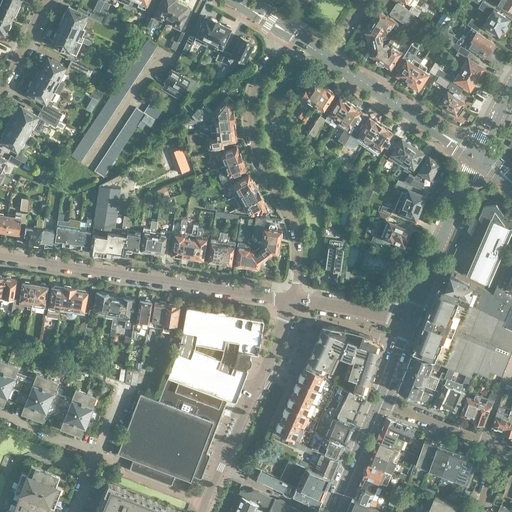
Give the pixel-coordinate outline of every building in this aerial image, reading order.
[(0,0),(0,3),(17,11),(20,5),(19,3),(19,0),(0,0)] [(97,0),(93,10),(99,13),(105,1),(103,0),(97,0)] [(129,0),(126,8),(129,10),(133,0),(136,0),(138,1),(136,5),(144,8),(147,0),(129,0)] [(161,17),(167,20),(176,1),(175,1),(175,0),(160,0),(153,16),(160,20),(161,17)] [(484,0),(473,0),(480,4),(479,7),(490,14),(482,25),(499,36),(510,18),(484,1),(484,0)] [(511,0),(488,0),(494,4),(496,1),(510,10),(511,9),(511,0)] [(176,1),(167,20),(173,22),(172,25),(179,28),(181,23),(183,23),(190,8),(176,1)] [(398,2),(394,8),(411,20),(415,14),(409,10),(398,2)] [(0,3),(0,17),(10,22),(12,17),(15,16),(17,11),(0,3)] [(108,6),(103,3),(99,13),(104,15),(108,6)] [(413,5),(409,10),(415,14),(418,16),(421,11),(413,5)] [(68,6),(62,19),(83,28),(86,20),(84,19),(88,12),(78,7),(78,8),(77,10),(68,6)] [(411,20),(394,8),(390,14),(407,26),(411,20)] [(88,9),(87,11),(90,13),(89,16),(101,21),(103,16),(88,9)] [(371,20),(388,31),(390,33),(393,29),(395,30),(399,24),(380,11),(379,12),(377,12),(371,20)] [(444,13),(435,27),(441,31),(451,17),(444,13)] [(149,28),(154,18),(148,15),(143,25),(149,28)] [(10,22),(0,17),(0,32),(4,34),(6,29),(9,28),(11,24),(10,22)] [(189,35),(180,53),(186,56),(194,40),(199,43),(200,40),(208,43),(218,21),(211,18),(210,19),(205,17),(202,22),(201,22),(198,29),(199,30),(195,38),(189,35)] [(468,24),(472,27),(478,30),(482,24),(472,17),(468,24)] [(62,19),(57,30),(77,40),(88,45),(90,40),(83,37),(82,36),(85,29),(83,28),(62,19)] [(366,34),(368,43),(382,40),(381,35),(386,34),(388,31),(371,20),(366,28),(366,30),(366,31),(368,32),(366,34)] [(218,21),(208,43),(215,47),(214,50),(219,52),(215,59),(220,62),(221,61),(225,52),(220,49),(224,42),(225,42),(228,35),(227,34),(230,28),(218,22),(218,21)] [(458,39),(457,42),(468,49),(470,46),(483,54),(485,52),(487,53),(490,49),(490,50),(495,43),(477,32),(478,30),(472,27),(467,35),(466,34),(462,41),(458,39)] [(178,29),(174,39),(179,42),(184,32),(178,29)] [(77,40),(57,30),(51,43),(55,45),(54,48),(66,54),(68,51),(69,52),(71,47),(73,48),(77,40)] [(225,52),(221,61),(230,66),(234,57),(244,61),(249,51),(251,52),(253,51),(255,47),(254,45),(252,44),(252,43),(239,37),(230,55),(225,52)] [(148,39),(145,44),(154,50),(157,45),(148,39)] [(382,40),(368,43),(370,52),(371,53),(371,54),(372,55),(373,58),(380,62),(392,43),(395,39),(394,39),(393,39),(392,39),(391,39),(387,44),(383,45),(382,40)] [(468,49),(457,42),(456,41),(453,46),(458,50),(456,54),(463,58),(458,65),(478,78),(485,67),(465,54),(468,49)] [(392,43),(380,62),(388,68),(391,67),(392,68),(397,59),(400,61),(404,54),(401,52),(402,52),(396,48),(397,46),(392,43)] [(404,54),(400,61),(399,62),(404,65),(397,75),(408,82),(420,63),(423,59),(415,55),(419,48),(412,43),(404,54)] [(145,44),(142,49),(151,55),(154,50),(145,44)] [(142,49),(138,53),(148,60),(151,55),(142,49)] [(148,60),(138,53),(135,58),(145,64),(148,60)] [(46,56),(39,68),(59,79),(65,67),(46,56)] [(135,58),(132,63),(142,69),(145,64),(135,58)] [(77,63),(71,60),(68,66),(89,76),(92,70),(77,63)] [(435,73),(439,67),(440,65),(435,62),(430,71),(434,74),(435,73)] [(132,63),(129,68),(138,74),(142,69),(132,63)] [(420,63),(408,82),(419,89),(429,73),(425,71),(427,67),(420,63)] [(452,76),(439,67),(435,73),(439,76),(450,83),(453,77),(471,89),(478,78),(458,65),(454,73),(452,76)] [(39,68),(33,80),(52,91),(59,79),(39,68)] [(129,68),(126,73),(135,79),(138,74),(129,68)] [(164,81),(165,82),(161,88),(166,91),(165,91),(169,94),(170,93),(178,98),(181,92),(182,93),(184,88),(190,91),(197,78),(179,68),(177,72),(171,69),(164,81)] [(126,73),(123,78),(132,84),(135,79),(126,73)] [(439,76),(436,80),(447,87),(450,83),(439,76)] [(123,78),(119,83),(129,89),(132,84),(123,78)] [(26,93),(31,95),(33,97),(32,98),(38,101),(39,99),(45,103),(41,109),(58,120),(62,113),(56,110),(57,108),(51,105),(54,101),(53,100),(57,93),(52,91),(33,80),(26,93)] [(311,83),(307,80),(302,87),(304,89),(300,95),(308,100),(307,102),(311,105),(323,87),(313,81),(311,83)] [(119,83),(116,87),(126,94),(129,89),(119,83)] [(116,87),(113,92),(122,98),(126,94),(116,87)] [(323,87),(311,105),(315,107),(313,109),(321,114),(333,94),(323,87)] [(103,92),(94,88),(89,96),(98,101),(103,92)] [(460,98),(461,96),(450,88),(445,95),(443,93),(438,101),(459,115),(464,107),(462,105),(465,101),(460,98)] [(113,92),(110,97),(119,103),(122,98),(113,92)] [(214,109),(210,114),(211,119),(233,116),(232,105),(234,101),(227,95),(225,97),(214,110),(214,109)] [(110,97),(107,102),(116,108),(119,103),(110,97)] [(320,115),(308,132),(309,132),(306,136),(310,139),(313,135),(314,136),(324,120),(329,123),(331,120),(336,123),(349,105),(338,98),(327,115),(325,119),(320,115)] [(151,101),(147,106),(159,114),(162,108),(151,101)] [(107,102),(103,107),(113,113),(116,108),(107,102)] [(19,104),(12,116),(31,128),(38,132),(45,121),(54,126),(58,120),(41,109),(38,116),(31,112),(33,110),(27,107),(26,109),(19,104)] [(349,105),(336,123),(343,128),(344,126),(348,129),(359,111),(349,105)] [(147,106),(143,112),(145,113),(155,120),(159,114),(147,106)] [(103,107),(100,112),(110,118),(113,113),(103,107)] [(132,111),(133,112),(142,118),(145,113),(143,112),(136,107),(132,111)] [(302,119),(306,113),(302,110),(298,117),(302,119)] [(100,112),(97,117),(106,123),(110,118),(100,112)] [(142,118),(133,112),(129,116),(139,123),(140,120),(142,118)] [(155,120),(145,113),(142,118),(140,120),(151,127),(155,120)] [(12,116),(5,128),(24,139),(31,128),(12,116)] [(139,123),(129,116),(126,121),(135,127),(139,123)] [(189,116),(182,122),(183,123),(183,124),(196,123),(196,121),(194,122),(189,116)] [(210,123),(211,131),(234,128),(233,116),(211,119),(212,123),(210,123)] [(97,117),(94,122),(103,128),(106,123),(97,117)] [(357,135),(369,142),(380,125),(369,117),(364,124),(362,123),(359,128),(361,129),(357,135)] [(135,127),(126,121),(123,126),(132,132),(135,127)] [(94,122),(91,126),(100,132),(103,128),(94,122)] [(369,142),(365,147),(377,155),(384,144),(386,145),(389,141),(387,139),(391,132),(380,125),(369,142)] [(91,126),(88,131),(97,137),(100,132),(91,126)] [(132,132),(123,126),(120,131),(129,137),(132,132)] [(0,139),(0,140),(5,143),(4,145),(9,148),(10,147),(17,151),(24,139),(5,128),(0,135),(2,136),(0,139)] [(234,128),(211,131),(211,138),(207,138),(208,148),(222,146),(222,143),(235,141),(234,137),(236,137),(234,128)] [(88,131),(84,136),(94,142),(97,137),(88,131)] [(129,137),(120,131),(117,136),(126,142),(129,137)] [(340,140),(344,143),(350,134),(345,132),(340,140)] [(195,145),(193,133),(186,134),(188,146),(195,145)] [(350,134),(344,143),(348,146),(354,137),(350,134)] [(84,136),(81,141),(90,147),(94,142),(84,136)] [(126,142),(117,136),(113,141),(123,147),(126,142)] [(401,162),(412,146),(401,138),(388,158),(399,165),(401,162)] [(81,141),(78,146),(87,152),(90,147),(81,141)] [(123,147),(113,141),(110,146),(119,152),(123,147)] [(78,146),(75,151),(84,157),(87,152),(78,146)] [(110,146),(107,151),(116,157),(119,152),(110,146)] [(219,149),(208,152),(209,152),(206,153),(207,156),(209,156),(215,155),(217,159),(219,166),(241,157),(239,150),(237,150),(236,146),(220,152),(219,149)] [(412,146),(401,162),(407,166),(406,169),(409,171),(422,152),(412,146)] [(18,151),(15,157),(21,160),(22,160),(25,162),(28,157),(18,151)] [(75,151),(72,156),(81,162),(84,157),(75,151)] [(116,157),(107,151),(104,155),(113,162),(116,157)] [(15,157),(11,154),(8,160),(18,166),(21,160),(15,157)] [(113,162),(104,155),(100,160),(110,166),(113,162)] [(433,176),(434,172),(433,171),(438,163),(428,156),(418,171),(414,176),(409,184),(421,188),(423,183),(418,181),(423,174),(430,179),(433,176)] [(241,157),(219,166),(222,172),(218,173),(221,181),(224,179),(231,177),(230,175),(244,169),(243,166),(244,165),(241,157)] [(110,166),(100,160),(97,165),(107,171),(110,166)] [(378,162),(372,170),(378,172),(384,164),(378,161),(378,162)] [(107,171),(97,165),(94,170),(104,176),(107,171)] [(92,231),(89,252),(111,255),(115,227),(123,172),(99,184),(97,195),(96,202),(94,219),(92,231)] [(409,172),(403,181),(403,182),(409,184),(414,176),(409,172)] [(49,176),(43,174),(40,183),(45,185),(49,176)] [(247,174),(229,184),(227,185),(233,196),(254,185),(251,178),(250,178),(247,174)] [(401,191),(398,198),(419,207),(424,196),(408,189),(409,184),(403,182),(397,179),(395,185),(405,189),(405,188),(407,189),(405,193),(401,191)] [(254,185),(233,196),(237,203),(239,202),(241,206),(242,205),(260,195),(254,185)] [(165,187),(156,190),(159,198),(168,194),(165,187)] [(260,195),(242,205),(246,212),(248,211),(249,214),(251,214),(258,211),(259,213),(261,217),(265,218),(267,217),(264,212),(268,210),(260,195)] [(398,198),(394,206),(393,210),(414,219),(419,207),(398,198)] [(511,234),(511,233),(511,215),(510,212),(505,213),(497,201),(483,203),(472,226),(474,228),(475,227),(482,237),(467,272),(489,282),(510,234),(511,234)] [(392,209),(382,205),(379,211),(389,216),(392,209)] [(403,246),(407,237),(406,236),(408,230),(387,221),(389,216),(379,211),(377,210),(374,217),(381,220),(374,235),(375,236),(375,237),(375,238),(375,239),(375,240),(375,241),(375,242),(376,242),(377,244),(378,245),(378,246),(381,247),(382,247),(385,247),(386,246),(386,247),(387,246),(388,246),(388,245),(389,245),(390,244),(390,243),(391,242),(391,241),(403,246)] [(58,213),(57,225),(54,243),(65,244),(68,221),(62,220),(63,214),(58,213)] [(7,215),(5,231),(18,233),(20,220),(20,214),(15,214),(15,216),(7,215)] [(123,215),(122,228),(115,227),(111,255),(118,256),(120,254),(124,254),(124,251),(128,229),(129,216),(123,215)] [(255,217),(254,224),(265,225),(266,218),(265,218),(261,217),(255,217)] [(25,235),(24,242),(40,244),(43,222),(43,219),(42,219),(37,218),(36,225),(35,225),(34,225),(33,226),(33,227),(25,226),(24,235),(25,235)] [(68,221),(65,244),(76,246),(79,229),(80,221),(79,221),(79,220),(70,218),(70,219),(68,219),(68,221)] [(79,229),(76,246),(87,248),(90,230),(92,231),(94,219),(87,218),(85,230),(79,229)] [(170,254),(181,256),(184,233),(186,219),(181,218),(180,224),(181,226),(180,233),(173,232),(170,254)] [(43,222),(40,244),(51,246),(53,230),(45,228),(46,219),(44,219),(43,222)] [(139,250),(151,252),(154,231),(156,221),(151,220),(150,228),(143,227),(139,250)] [(260,234),(259,239),(279,242),(281,230),(276,229),(276,226),(274,224),(270,223),(268,225),(267,228),(262,227),(261,234),(260,234)] [(191,234),(184,233),(181,256),(192,258),(197,229),(192,228),(191,234)] [(128,229),(124,251),(130,252),(133,249),(137,249),(140,230),(135,230),(128,229)] [(197,229),(192,258),(202,259),(206,237),(200,237),(202,230),(197,229)] [(154,231),(151,252),(164,254),(166,241),(170,241),(171,232),(160,230),(159,232),(154,231)] [(249,238),(250,230),(247,230),(246,239),(245,243),(237,242),(233,264),(246,266),(248,249),(249,245),(246,241),(249,238)] [(218,239),(217,239),(210,238),(206,260),(219,262),(223,232),(220,232),(219,237),(218,237),(218,239)] [(223,232),(219,262),(230,264),(234,241),(227,240),(226,238),(227,233),(223,232)] [(251,237),(254,241),(255,240),(257,242),(261,243),(263,246),(258,249),(264,258),(271,253),(277,254),(279,242),(259,239),(257,239),(255,235),(251,237)] [(329,239),(329,244),(328,244),(324,268),(333,269),(332,281),(339,282),(341,270),(340,270),(343,247),(344,241),(329,239)] [(368,248),(362,263),(382,272),(382,271),(387,273),(392,259),(387,257),(388,257),(368,248)] [(252,250),(248,249),(246,266),(258,268),(259,261),(264,258),(258,249),(254,252),(252,250)] [(511,266),(507,264),(494,294),(511,304),(511,303),(511,266)] [(450,268),(443,287),(456,292),(455,297),(464,301),(491,313),(504,319),(505,320),(511,307),(511,303),(511,304),(494,294),(455,271),(455,270),(450,268)] [(348,282),(350,271),(342,270),(340,281),(348,282)] [(4,277),(0,297),(12,299),(15,279),(4,277)] [(19,299),(15,299),(14,303),(27,305),(27,309),(30,309),(31,302),(34,283),(21,282),(19,299)] [(46,285),(34,283),(31,302),(30,309),(35,310),(35,307),(44,308),(48,289),(46,289),(46,285)] [(50,290),(48,289),(44,308),(47,309),(46,316),(57,318),(59,309),(59,308),(62,286),(53,285),(52,286),(50,286),(50,290)] [(75,287),(62,285),(62,286),(59,308),(67,310),(66,311),(66,312),(66,313),(67,314),(67,315),(68,316),(69,316),(70,317),(71,317),(72,317),(73,317),(74,317),(75,316),(76,315),(77,314),(77,311),(83,312),(86,291),(85,291),(84,290),(75,288),(75,287)] [(418,341),(414,351),(415,351),(415,352),(416,352),(435,360),(434,362),(440,364),(441,364),(466,374),(472,377),(475,370),(488,376),(491,371),(503,376),(511,353),(511,329),(502,325),(504,319),(491,313),(464,301),(455,297),(456,292),(443,287),(440,286),(436,296),(438,297),(434,307),(432,307),(422,331),(424,332),(420,342),(418,341)] [(95,292),(92,310),(97,311),(97,315),(104,316),(108,294),(95,292)] [(108,294),(104,316),(112,318),(109,336),(114,337),(118,318),(116,318),(117,314),(120,296),(108,294)] [(120,296),(117,314),(116,318),(118,318),(125,320),(124,326),(129,327),(134,298),(120,296)] [(150,300),(138,299),(134,325),(146,327),(147,321),(150,300)] [(147,321),(146,327),(145,333),(151,334),(152,328),(154,328),(155,327),(161,328),(165,303),(153,301),(150,321),(147,321)] [(165,303),(161,328),(169,329),(170,325),(175,325),(178,305),(165,303)] [(138,389),(133,402),(130,409),(133,409),(128,420),(116,452),(132,458),(129,465),(129,467),(129,468),(130,469),(167,484),(169,484),(170,484),(171,482),(171,481),(174,475),(189,481),(192,475),(198,478),(199,478),(201,477),(207,460),(209,456),(209,455),(208,454),(205,453),(220,415),(226,399),(233,402),(234,402),(235,401),(235,400),(241,385),(246,373),(246,372),(245,372),(245,368),(247,368),(248,366),(249,365),(250,362),(250,360),(248,358),(249,353),(257,355),(261,334),(263,322),(263,321),(262,320),(261,320),(190,307),(188,307),(187,307),(186,307),(185,309),(185,310),(180,343),(158,397),(138,389)] [(504,319),(502,325),(511,329),(511,313),(508,322),(505,320),(504,319)] [(356,331),(350,329),(343,328),(328,325),(326,330),(321,328),(317,337),(346,350),(344,357),(374,366),(379,350),(376,349),(379,341),(374,338),(368,335),(362,333),(356,331)] [(173,347),(178,336),(172,333),(167,345),(173,347)] [(317,337),(304,365),(335,381),(340,383),(347,387),(363,394),(367,381),(369,382),(374,366),(344,357),(346,350),(317,337)] [(80,349),(71,347),(67,362),(76,364),(80,349)] [(413,353),(408,365),(428,373),(431,366),(438,369),(440,364),(434,362),(413,353)] [(5,396),(15,400),(23,380),(25,375),(15,371),(17,366),(0,359),(0,404),(2,406),(5,396)] [(304,365),(297,381),(329,395),(335,381),(304,365)] [(408,365),(403,377),(435,390),(440,378),(432,374),(428,373),(408,365)] [(93,372),(99,375),(102,369),(96,366),(93,372)] [(127,369),(125,382),(125,383),(131,384),(133,369),(127,368),(127,369)] [(491,371),(488,376),(500,381),(503,376),(491,371)] [(23,380),(15,400),(24,403),(20,413),(41,421),(44,412),(54,415),(62,395),(52,391),(56,381),(35,373),(32,383),(23,380)] [(445,384),(444,383),(435,403),(457,412),(466,391),(472,377),(466,374),(462,384),(447,378),(445,384)] [(403,377),(399,389),(426,399),(429,392),(433,394),(435,390),(403,377)] [(297,381),(292,393),(323,407),(329,395),(297,381)] [(354,421),(359,408),(365,395),(363,394),(347,387),(340,383),(335,381),(329,395),(323,407),(323,408),(333,412),(354,421)] [(62,395),(54,415),(63,419),(59,428),(80,436),(83,427),(93,430),(101,410),(91,406),(95,397),(75,389),(71,398),(62,395)] [(460,413),(472,417),(481,395),(468,390),(460,413)] [(481,395),(472,417),(472,418),(484,422),(490,406),(491,406),(493,400),(494,400),(496,394),(492,392),(490,393),(488,397),(481,395)] [(323,407),(292,393),(274,432),(289,438),(289,437),(305,443),(307,444),(308,443),(310,444),(317,429),(314,428),(323,408),(323,407)] [(495,426),(504,429),(510,409),(498,405),(492,423),(494,424),(495,426)] [(325,430),(324,433),(323,434),(345,443),(354,421),(333,412),(328,423),(326,422),(322,429),(325,430)] [(386,416),(381,429),(400,437),(410,442),(412,437),(416,428),(411,427),(386,416)] [(324,433),(317,429),(310,444),(339,457),(345,443),(323,434),(324,433)] [(381,429),(377,438),(396,446),(403,449),(405,446),(398,443),(400,437),(381,429)] [(289,437),(289,438),(286,444),(312,455),(310,458),(334,469),(338,460),(311,449),(311,448),(306,445),(305,443),(289,437)] [(415,464),(428,469),(437,444),(435,444),(436,442),(431,441),(431,442),(424,439),(415,464)] [(378,441),(373,453),(392,461),(395,454),(396,455),(398,450),(378,441)] [(437,444),(428,469),(441,474),(450,449),(443,447),(443,445),(439,443),(438,445),(437,444)] [(450,449),(441,474),(454,478),(463,454),(462,453),(462,452),(457,450),(457,452),(450,449)] [(406,458),(413,460),(415,454),(409,452),(406,458)] [(373,453),(368,464),(392,474),(397,462),(392,461),(373,453)] [(463,454),(454,478),(467,483),(476,459),(469,456),(470,455),(465,453),(465,455),(463,454)] [(271,455),(268,461),(281,467),(284,461),(271,455)] [(295,462),(307,467),(330,477),(334,469),(310,458),(309,462),(297,457),(295,462)] [(260,469),(253,466),(250,464),(248,471),(257,475),(260,469)] [(368,464),(364,474),(384,483),(387,485),(392,474),(368,464)] [(59,476),(30,465),(26,474),(21,472),(13,492),(19,495),(11,511),(10,511),(6,510),(5,511),(44,511),(47,506),(53,508),(61,487),(55,485),(59,476)] [(307,467),(302,477),(309,480),(310,478),(326,487),(330,477),(307,467)] [(260,469),(257,475),(256,478),(258,479),(257,480),(258,481),(260,482),(261,483),(264,483),(265,482),(270,485),(274,475),(272,474),(260,469)] [(511,470),(510,470),(503,493),(511,495),(510,501),(511,501),(511,470)] [(278,472),(276,476),(288,482),(295,485),(296,486),(321,498),(325,489),(309,481),(309,480),(302,477),(293,472),(290,478),(278,472)] [(364,474),(359,486),(378,494),(381,488),(382,488),(384,483),(364,474)] [(274,475),(270,485),(283,491),(282,492),(283,493),(285,495),(287,496),(289,496),(292,496),(292,495),(296,486),(295,485),(288,482),(276,476),(274,475)] [(438,476),(435,483),(441,486),(444,479),(438,476)] [(182,511),(108,482),(95,511),(182,511)] [(401,485),(393,482),(391,486),(400,490),(401,485)] [(296,486),(292,495),(306,502),(306,503),(307,505),(309,507),(311,508),(313,508),(315,507),(316,507),(317,507),(321,498),(296,486)] [(359,486),(354,496),(375,505),(377,501),(375,500),(378,494),(359,486)] [(242,490),(240,489),(239,492),(255,499),(259,491),(254,488),(252,489),(249,490),(247,490),(245,490),(242,490)] [(259,491),(255,499),(267,505),(271,496),(259,491)] [(238,504),(254,511),(265,511),(256,508),(258,504),(241,497),(238,504)] [(434,497),(428,510),(433,511),(455,511),(458,507),(434,497)] [(398,511),(401,511),(407,501),(400,498),(395,511),(398,511)] [(303,511),(273,499),(267,511),(303,511)] [(353,499),(349,508),(357,511),(377,511),(379,510),(368,505),(353,499)]
